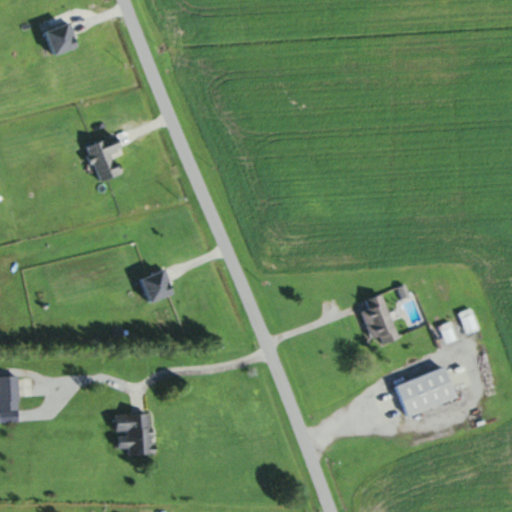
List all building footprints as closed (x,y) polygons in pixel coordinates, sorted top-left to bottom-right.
[(369,309),(362,312),(372,340),(380,337),(382,345),(400,339),(384,294),(366,301),(369,309)] [(460,316),(467,332),(477,328),(471,312),(460,316)] [(394,385),(404,417),(459,399),(449,367),(394,385)] [(0,410),(19,411),(19,376),(0,376),(0,410)] [(128,454),(153,454),(153,414),(116,415),(116,449),(128,449),(128,454)]
